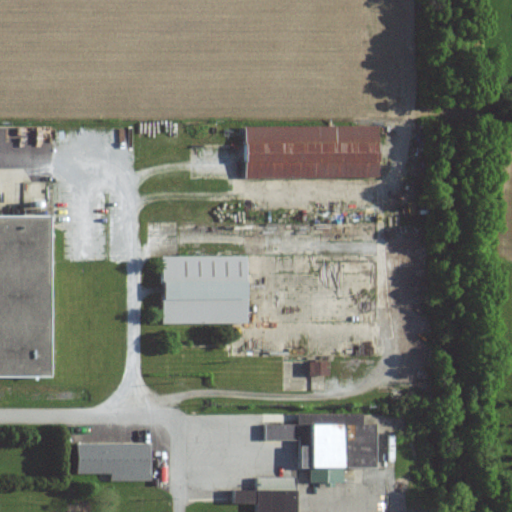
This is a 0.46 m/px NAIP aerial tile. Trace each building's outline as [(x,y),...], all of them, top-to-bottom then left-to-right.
[(237,179),(371,178),(371,126),(237,128),(237,179)] [(0,376),(54,376),(53,215),(0,215),(0,376)] [(155,325),(242,325),(242,257),(155,257),(155,325)] [(322,362),(303,362),(303,377),(322,377),(322,362)] [(376,469),(376,425),(358,425),(358,415),(347,415),(347,425),(295,425),(295,426),(260,426),(260,441),(301,441),(301,447),(291,447),(291,462),(301,462),(301,469),(306,469),(306,484),(339,484),(339,469),(376,469)] [(105,482),(147,482),(147,445),(70,444),(70,474),(105,475),(105,482)] [(249,511),(293,511),(293,478),(251,479),(251,491),(226,491),(227,504),(249,504),(249,511)]
